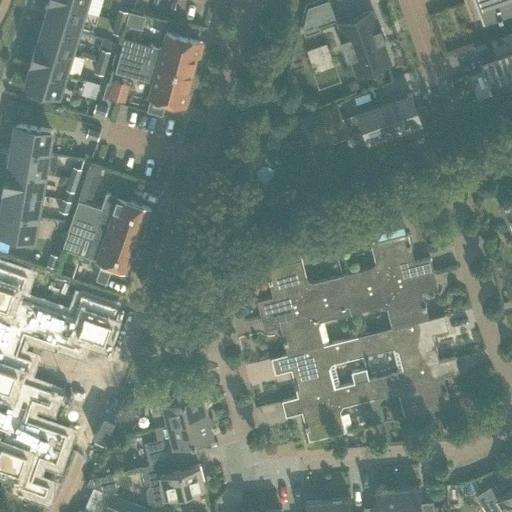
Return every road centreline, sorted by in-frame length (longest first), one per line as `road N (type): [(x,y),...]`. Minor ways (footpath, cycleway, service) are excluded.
road 1 (residential): [(53,511),(96,432),(217,116),(248,0)]
road 2 (residential): [(511,421),(473,445),(265,466),(250,457),(208,283)]
road 3 (residential): [(511,376),(457,214),(457,183),(511,151)]
